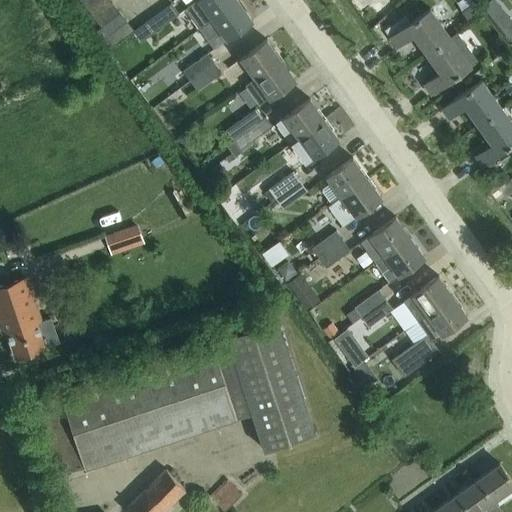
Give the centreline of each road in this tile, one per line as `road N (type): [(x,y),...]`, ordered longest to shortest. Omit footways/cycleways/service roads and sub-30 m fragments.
road 1 (residential): [(511,310),(288,0)]
road 2 (unknown): [(25,511),(130,461),(263,416)]
